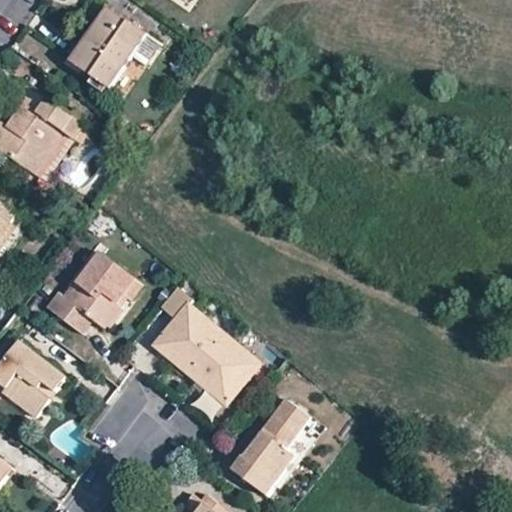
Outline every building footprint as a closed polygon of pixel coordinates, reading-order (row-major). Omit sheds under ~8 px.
[(101,43),(82,70),(111,90),(148,38),(111,11),(93,38),(101,43)] [(101,43),(93,38),(74,64),(82,70),(101,43)] [(39,115),(49,100),(21,81),(11,95),(26,105),(39,115)] [(65,133),(70,138),(82,145),(93,130),(49,100),(39,115),(26,105),(9,130),(0,143),(0,148),(36,175),(65,133)] [(0,129),(0,143),(9,130),(3,126),(0,129)] [(82,145),(70,138),(65,133),(36,175),(53,187),(82,145)] [(0,243),(12,225),(0,216),(0,243)] [(0,255),(18,230),(12,225),(0,243),(0,255)] [(131,301),(143,286),(101,255),(66,300),(95,322),(106,329),(123,307),(113,300),(119,292),(128,300),(131,301)] [(261,365),(192,307),(197,302),(179,287),(163,307),(181,321),(159,349),(226,405),(261,365)] [(113,300),(123,307),(128,300),(119,292),(113,300)] [(95,322),(66,300),(61,296),(51,310),(84,336),(95,322)] [(46,385),(56,393),(67,379),(23,345),(0,373),(0,384),(9,391),(5,396),(37,419),(51,400),(41,392),(46,385)] [(41,392),(51,400),(56,393),(46,385),(41,392)] [(209,390),(196,403),(215,420),(227,407),(209,390)] [(289,452),(313,421),(289,402),(236,473),(269,496),(289,469),(296,458),(289,452)] [(307,441),(319,425),(313,421),(289,452),(296,458),(289,469),(293,473),(314,446),(307,441)] [(0,491),(15,471),(0,459),(0,491)] [(213,511),(193,496),(184,510),(186,511),(213,511)]
